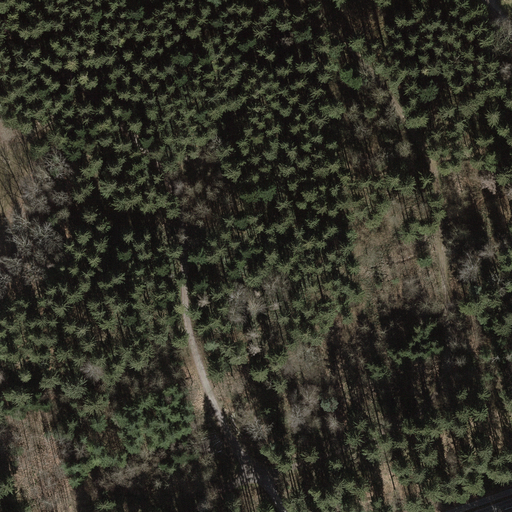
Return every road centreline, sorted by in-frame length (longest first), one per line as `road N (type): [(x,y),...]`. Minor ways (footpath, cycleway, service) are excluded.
road 1 (track): [(279,0),(354,51),(399,103),(427,155),(439,191),(447,353),(437,396),(407,421),(255,476)]
road 2 (track): [(0,22),(129,137),(152,177),(194,355),(220,422),(280,511)]
